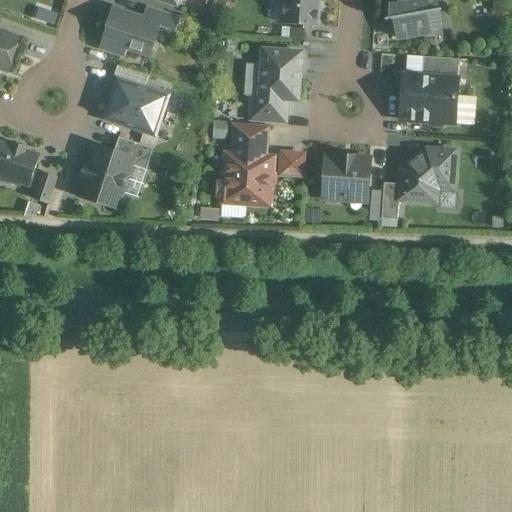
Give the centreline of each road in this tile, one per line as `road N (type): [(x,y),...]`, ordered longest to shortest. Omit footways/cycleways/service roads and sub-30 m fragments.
road 1 (tertiary): [(0,314),(511,333)]
road 2 (residential): [(58,73),(35,86),(23,120),(70,137),(78,108),(70,79)]
road 3 (residential): [(351,76),(329,95),(327,126),(367,129),(364,84)]
